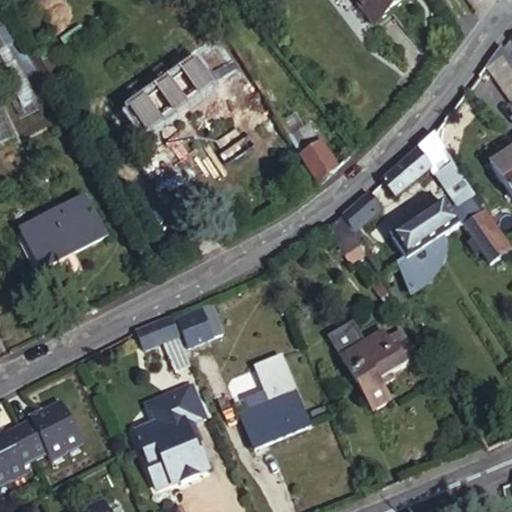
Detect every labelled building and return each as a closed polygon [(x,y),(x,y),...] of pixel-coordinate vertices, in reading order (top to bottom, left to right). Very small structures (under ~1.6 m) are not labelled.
[(357,0),(373,21),(401,0),(357,0)] [(44,95),(53,89),(44,72),(36,58),(17,23),(0,32),(0,49),(2,47),(13,42),(44,95)] [(34,48),(39,56),(53,49),(47,40),(34,48)] [(234,64),(238,62),(223,41),(215,48),(213,44),(193,59),(199,66),(203,64),(219,87),(239,72),(234,64)] [(13,42),(2,47),(12,65),(9,66),(30,103),(44,95),(13,42)] [(511,54),(504,43),(488,64),(511,100),(511,54)] [(39,56),(36,58),(44,72),(60,64),(58,59),(63,57),(57,46),(53,49),(39,56)] [(44,72),(53,89),(74,77),(63,57),(58,59),(60,64),(44,72)] [(243,69),(238,62),(234,64),(239,72),(243,69)] [(203,64),(199,66),(174,85),(170,81),(163,86),(165,90),(136,112),(134,113),(139,119),(136,121),(144,133),(148,131),(151,136),(219,87),(203,64)] [(142,142),(151,136),(148,131),(144,133),(136,121),(139,119),(134,113),(136,112),(130,103),(119,110),(126,120),(121,123),(130,135),(135,132),(142,142)] [(0,142),(13,137),(0,107),(0,142)] [(447,117),(437,130),(446,144),(459,135),(447,117)] [(322,181),(341,165),(317,126),(295,139),(322,181)] [(433,134),(388,177),(398,194),(435,170),(439,177),(459,164),(446,144),(437,130),(433,134)] [(511,188),(511,136),(483,155),(507,192),(511,188)] [(372,191),(345,213),(360,237),(365,234),(361,227),(382,208),(372,191)] [(456,208),(451,201),(396,235),(411,259),(468,223),(495,264),(511,252),(511,250),(476,196),(456,208)] [(105,237),(88,200),(25,230),(43,267),(105,237)] [(345,213),(328,228),(345,253),(363,242),(360,237),(345,213)] [(376,263),(381,271),(388,265),(383,259),(376,263)] [(228,333),(216,306),(183,320),(195,348),(228,333)] [(371,338),(367,331),(359,315),(359,314),(332,329),(346,353),(371,338)] [(176,317),(142,332),(149,349),(168,341),(182,369),(195,363),(176,317)] [(371,338),(387,329),(382,322),(367,331),(371,338)] [(411,337),(410,337),(397,345),(393,337),(388,328),(387,329),(371,338),(346,353),(369,392),(389,380),(396,376),(393,370),(421,354),(411,337)] [(397,345),(410,337),(406,329),(393,337),(397,345)] [(313,425),(285,353),(258,363),(272,401),(243,413),(258,447),(313,425)] [(397,395),(389,380),(369,392),(379,406),(397,395)] [(198,470),(210,466),(196,432),(191,422),(207,415),(194,383),(167,394),(156,418),(137,426),(140,433),(138,434),(141,442),(144,441),(147,449),(144,450),(159,486),(182,477),(183,479),(199,473),(198,470)] [(167,394),(149,402),(156,418),(167,394)] [(0,436),(0,484),(13,478),(15,481),(30,473),(26,464),(52,451),(56,458),(70,452),(69,449),(86,440),(65,399),(48,408),(49,410),(36,418),(22,424),(8,432),(0,436)] [(49,410),(48,408),(47,406),(33,412),(36,418),(49,410)] [(113,511),(107,500),(88,510),(86,507),(78,511),(113,511)]
